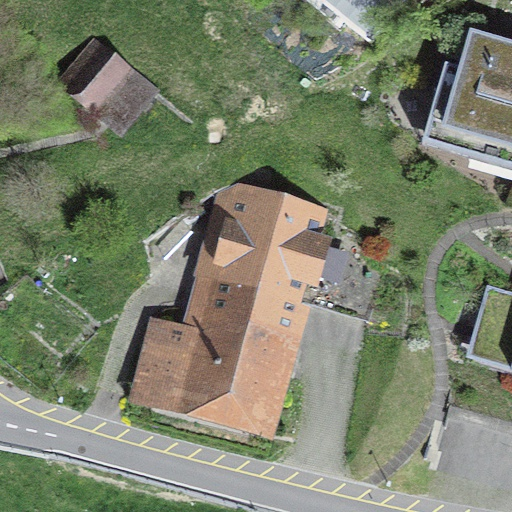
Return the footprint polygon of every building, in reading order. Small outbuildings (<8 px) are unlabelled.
[(511,50),(491,45),(482,77),(511,85),(511,50)] [(64,86),(121,132),(153,92),(95,47),(64,86)] [(511,85),(482,77),(446,67),(423,148),(511,173),(511,85)] [(145,388),(276,425),(283,400),(264,395),(290,302),(296,304),(303,280),(316,283),(326,245),(313,241),(322,211),(240,188),(197,340),(161,330),(145,388)] [(511,296),(486,290),(471,345),(511,356),(511,371),(511,374),(511,373),(511,296)]
